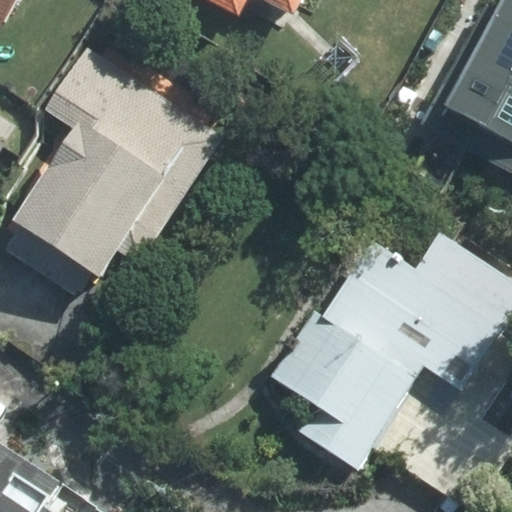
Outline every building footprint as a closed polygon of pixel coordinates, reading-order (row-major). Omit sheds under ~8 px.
[(292,0),(230,0),(278,26),(292,0)] [(511,0),(494,0),(417,140),(511,191),(511,0)] [(252,142),(92,30),(36,109),(81,141),(1,254),(115,334),(252,142)] [(0,181),(19,155),(0,141),(0,181)] [(511,363),(511,286),(425,229),(400,265),(360,238),(262,384),(331,430),(316,453),(355,479),(420,383),(474,419),(511,363)] [(0,511),(40,511),(51,497),(0,462),(0,511)]
